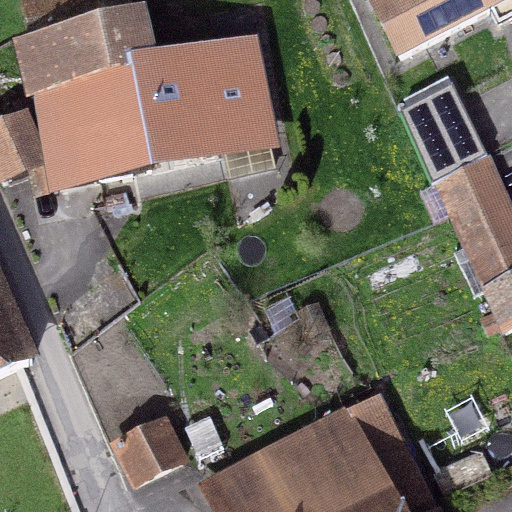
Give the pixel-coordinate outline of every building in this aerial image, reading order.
[(38,102),(49,168),(53,193),(151,174),(149,164),(267,139),(249,51),(141,72),(124,0),(20,0),(29,49),(38,102)] [(498,26),(511,19),(511,0),(367,0),(400,62),(491,14),(498,26)] [(422,152),(436,182),(483,157),(455,99),(413,121),(428,149),(422,152)] [(0,128),(0,180),(2,187),(49,168),(38,102),(16,107),(19,120),(0,128)] [(442,199),(486,294),(511,280),(511,222),(485,161),(438,187),(442,199)] [(511,280),(486,294),(505,336),(511,332),(511,280)] [(0,378),(31,365),(0,295),(0,378)] [(432,511),(378,404),(209,488),(220,511),(230,511),(236,509),(237,511),(432,511)] [(135,490),(182,465),(163,427),(115,451),(135,490)]
